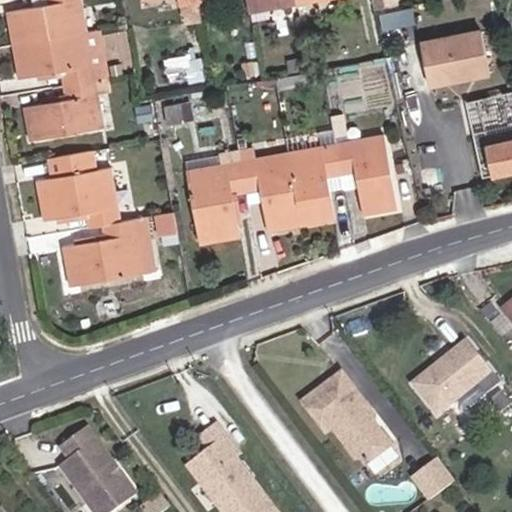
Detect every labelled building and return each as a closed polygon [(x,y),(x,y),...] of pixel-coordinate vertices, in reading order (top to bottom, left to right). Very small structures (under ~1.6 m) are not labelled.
[(15,42),(84,30),(78,0),(48,0),(48,1),(33,4),(8,8),(15,42)] [(245,0),(247,10),(296,1),(296,0),(245,0)] [(93,77),(110,75),(123,72),(121,62),(110,63),(103,26),(84,30),(15,42),(20,75),(37,72),(61,68),(63,74),(65,83),(93,77)] [(483,27),(420,35),(426,84),(489,76),(483,27)] [(205,78),(203,53),(168,56),(170,81),(205,78)] [(301,68),(299,55),(286,57),(288,69),(301,68)] [(38,78),(63,74),(61,68),(37,72),(38,78)] [(280,87),(314,82),(312,68),(278,74),(280,87)] [(66,96),(42,101),(25,105),(31,138),(101,125),(95,93),(112,89),(110,75),(93,77),(65,83),(66,91),(66,96)] [(511,119),(511,88),(483,96),(490,124),(503,122),(511,119)] [(41,96),(42,101),(66,96),(66,91),(41,96)] [(247,94),(233,96),(235,105),(248,103),(247,94)] [(192,100),(181,102),(183,119),(195,118),(192,100)] [(153,111),(151,101),(139,102),(141,113),(153,111)] [(183,119),(181,102),(164,105),(166,122),(183,119)] [(346,113),(334,115),(339,136),(350,133),(346,113)] [(493,172),(511,167),(511,119),(503,122),(490,124),(483,126),(493,172)] [(383,135),(336,143),(341,170),(354,167),(357,181),(362,210),(395,205),(383,135)] [(336,143),(287,152),(300,221),(332,216),(324,173),(341,170),(336,143)] [(240,160),(256,157),(253,145),(238,148),(240,160)] [(101,222),(118,219),(108,165),(98,167),(94,146),(50,153),(54,175),(38,177),(46,217),(58,215),(87,210),(88,216),(89,224),(101,222)] [(220,163),(186,170),(199,239),(238,232),(233,204),(230,191),(245,188),(240,160),(237,148),(218,151),(218,154),(220,163)] [(300,221),(287,152),(256,157),(240,160),(245,188),(259,185),(261,199),(267,228),(300,221)] [(184,160),(186,170),(220,163),(218,154),(184,160)] [(354,167),(341,170),(343,184),(357,181),(354,167)] [(245,188),(247,202),(261,199),(259,185),(245,188)] [(230,191),(233,204),(247,202),(245,188),(230,191)] [(164,232),(178,230),(174,208),(156,212),(160,233),(164,232)] [(59,221),(88,216),(87,210),(58,215),(59,221)] [(149,213),(132,217),(142,270),(159,268),(149,213)] [(142,270),(132,217),(118,219),(101,222),(103,230),(104,236),(77,241),(64,244),(71,283),(142,270)] [(75,235),(77,241),(104,236),(103,230),(75,235)] [(180,240),(178,230),(164,232),(166,242),(180,240)] [(452,351),(415,382),(438,411),(450,402),(476,381),(488,396),(500,380),(468,339),(452,351)] [(375,423),(376,419),(341,375),(304,403),(328,433),(342,422),(350,434),(347,446),(357,458),(367,457),(370,462),(392,446),(375,423)] [(462,417),(488,396),(476,381),(450,402),(462,417)] [(499,411),(511,401),(511,400),(502,389),(490,399),(499,411)] [(247,477),(229,457),(235,452),(212,425),(197,438),(207,449),(185,468),(199,484),(205,478),(222,499),(217,503),(224,511),(284,511),(287,510),(254,472),(247,477)] [(112,511),(137,494),(87,426),(61,445),(69,456),(61,463),(97,511),(112,511)] [(254,472),(235,452),(229,457),(247,477),(254,472)] [(433,499),(457,481),(441,459),(417,477),(433,499)] [(222,499),(205,478),(199,484),(217,503),(222,499)]
